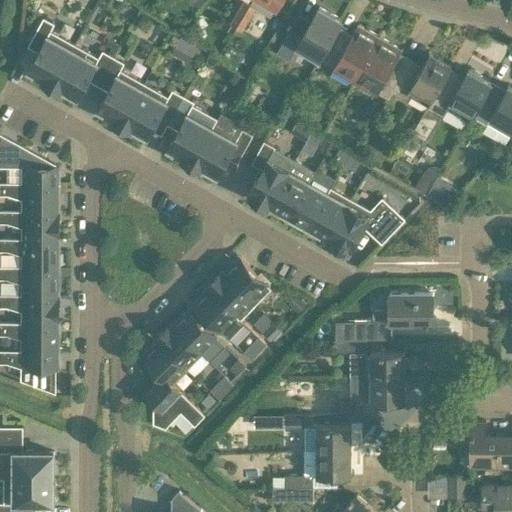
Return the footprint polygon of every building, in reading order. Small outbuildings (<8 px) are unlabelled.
[(231,24),(237,27),(251,4),(245,0),(231,24)] [(263,0),(278,8),(282,0),(263,0)] [(251,4),(237,27),(243,31),(257,8),(251,4)] [(335,32),(336,31),(343,19),(320,6),(312,20),(300,13),(277,52),(290,59),(297,47),(319,59),(324,50),(335,32)] [(52,83),(74,42),(50,29),(54,22),(43,16),(31,38),(41,44),(28,68),(42,76),(42,78),(52,83)] [(200,30),(195,21),(187,26),(193,35),(200,30)] [(324,50),(319,59),(332,66),(333,63),(357,77),(380,38),(357,24),(348,39),(335,32),(324,50)] [(188,60),(198,44),(178,33),(169,48),(188,60)] [(111,47),(108,52),(113,55),(116,50),(120,43),(110,37),(106,44),(111,47)] [(380,38),(357,77),(378,89),(376,92),(388,99),(403,72),(392,65),(401,50),(380,38)] [(74,42),(52,83),(62,89),(62,87),(77,95),(90,71),(101,77),(113,55),(108,52),(102,49),(99,56),(74,42)] [(447,74),(452,66),(430,53),(421,70),(408,63),(403,72),(388,99),(392,92),(409,102),(412,96),(429,106),(429,105),(447,74)] [(121,123),(144,81),(120,68),(124,61),(113,55),(101,77),(111,83),(98,107),(112,115),(111,117),(121,123)] [(447,74),(429,105),(442,114),(447,106),(471,119),(472,116),(473,116),(489,87),(488,87),(491,82),(468,69),(461,82),(447,74)] [(144,81),(121,123),(132,128),(132,127),(147,135),(160,110),(171,116),(183,94),(172,88),(168,95),(144,81)] [(489,87),(473,116),(487,125),(490,119),(511,131),(511,85),(509,84),(503,95),(489,87)] [(191,162),(213,125),(217,117),(192,103),(194,100),(183,94),(171,116),(181,122),(168,146),(182,154),(181,156),(191,162)] [(299,119),(304,110),(293,103),(288,113),(299,119)] [(213,125),(191,162),(201,167),(202,166),(217,174),(230,149),(241,155),(253,133),(242,127),(236,138),(213,125)] [(312,129),(308,137),(318,143),(323,135),(312,129)] [(25,164),(24,181),(59,181),(59,166),(1,133),(1,164),(25,164)] [(248,193),(268,205),(269,203),(294,159),(274,148),(275,146),(264,140),(252,162),(262,168),(248,193)] [(338,149),(334,157),(344,163),(349,155),(338,149)] [(344,163),(355,169),(359,161),(349,155),(344,163)] [(294,159),(269,203),(289,214),(308,180),(314,170),(294,159)] [(25,209),(59,209),(59,181),(24,181),(0,180),(0,192),(10,193),(25,197),(25,209)] [(308,180),(289,214),(289,215),(309,226),(328,191),(308,180)] [(457,189),(448,184),(438,201),(443,204),(457,189)] [(309,226),(328,236),(328,238),(351,197),(331,186),(328,191),(309,226)] [(371,208),(351,197),(328,238),(349,250),(363,224),(382,242),(405,217),(384,195),(371,208)] [(59,237),(59,209),(25,209),(0,209),(0,214),(0,220),(9,221),(24,226),(24,237),(59,237)] [(24,265),(59,265),(59,237),(24,237),(0,237),(0,247),(0,249),(9,249),(24,253),(24,265)] [(222,270),(256,302),(271,287),(239,255),(224,270),(223,269),(222,270)] [(24,293),(58,294),(59,265),(24,265),(0,264),(0,276),(8,277),(24,282),(24,293)] [(256,302),(222,270),(207,285),(241,318),(256,302)] [(241,318),(207,285),(208,287),(193,302),(222,330),(237,315),(240,318),(241,318)] [(24,321),(58,322),(58,294),(24,293),(0,293),(0,305),(9,305),(24,309),(24,321)] [(432,322),(432,294),(390,294),(390,322),(432,322)] [(290,303),(299,310),(306,302),(298,295),(290,303)] [(171,322),(201,351),(210,360),(218,352),(209,343),(217,336),(188,307),(173,322),(172,321),(171,322)] [(24,349),(58,349),(58,322),(24,321),(0,320),(0,332),(10,333),(24,337),(24,349)] [(281,327),(273,320),(263,330),(270,337),(281,327)] [(354,339),(366,338),(386,337),(386,320),(354,320),(354,339)] [(156,337),(186,366),(201,351),(171,322),(156,337)] [(142,354),(163,375),(172,381),(186,366),(156,337),(156,338),(157,339),(142,354)] [(266,343),(260,337),(250,347),(256,353),(266,343)] [(366,338),(354,339),(337,339),(336,351),(366,351),(366,338)] [(58,389),(58,349),(24,349),(0,348),(0,360),(9,361),(24,365),(25,376),(58,389)] [(370,377),(404,377),(404,350),(369,351),(370,377)] [(239,357),(230,366),(238,372),(246,364),(239,357)] [(287,374),(291,374),(298,365),(290,357),(281,368),(287,374)] [(224,374),(210,389),(219,398),(234,383),(224,374)] [(205,413),(172,381),(163,375),(143,395),(154,405),(154,421),(166,425),(180,410),(195,424),(205,413)] [(362,397),(370,397),(370,403),(405,402),(404,377),(370,377),(370,384),(362,384),(362,397)] [(217,398),(210,391),(202,399),(209,407),(217,398)] [(336,412),(367,412),(366,401),(337,401),(336,412)] [(303,424),(312,424),(312,413),(283,413),(283,425),(303,425),(303,424)] [(511,435),(486,436),(485,420),(464,420),(460,420),(460,443),(472,443),(472,464),(511,464),(511,435)] [(317,451),(351,451),(350,424),(317,425),(317,451)] [(22,425),(0,425),(0,475),(54,476),(54,450),(22,450),(22,425)] [(434,448),(446,447),(446,438),(434,438),(434,448)] [(351,451),(317,451),(318,476),(351,476),(351,451)] [(312,486),(313,474),(304,474),(283,474),(283,486),(312,486)] [(466,497),(466,475),(447,475),(447,497),(466,497)] [(0,511),(22,511),(23,502),(54,502),(54,476),(0,476),(3,477),(3,502),(0,501),(0,511)] [(511,511),(511,483),(483,483),(483,502),(496,502),(496,511),(511,511)] [(171,511),(198,511),(201,509),(179,489),(171,498),(170,498),(170,499),(171,499),(171,511)] [(377,511),(358,495),(346,508),(339,502),(329,511),(377,511)]
